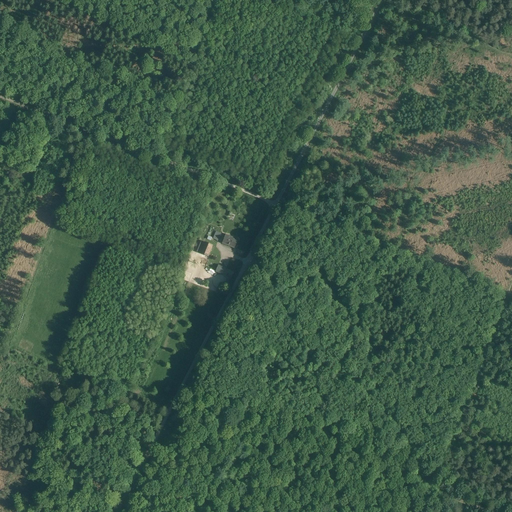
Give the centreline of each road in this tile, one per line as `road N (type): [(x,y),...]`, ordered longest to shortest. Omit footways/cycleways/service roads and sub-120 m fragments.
road 1 (track): [(503,511),(433,479),(392,420),(268,277),(245,261)]
road 2 (unclassified): [(381,0),(245,261)]
road 3 (track): [(116,511),(245,261)]
road 4 (track): [(273,204),(509,295)]
road 5 (track): [(0,86),(207,16)]
road 6 (track): [(433,479),(509,295)]
road 7 (track): [(158,158),(0,95)]
road 8 (track): [(273,204),(158,158)]
